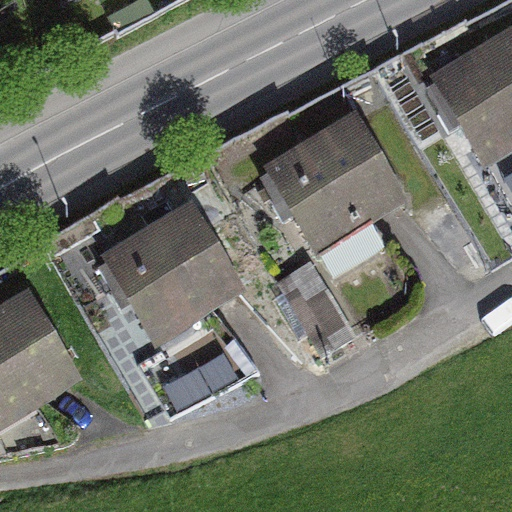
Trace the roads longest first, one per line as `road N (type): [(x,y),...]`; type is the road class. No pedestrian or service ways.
road 1 (residential): [(0,471),(293,415),(511,300)]
road 2 (primary): [(0,188),(317,24)]
